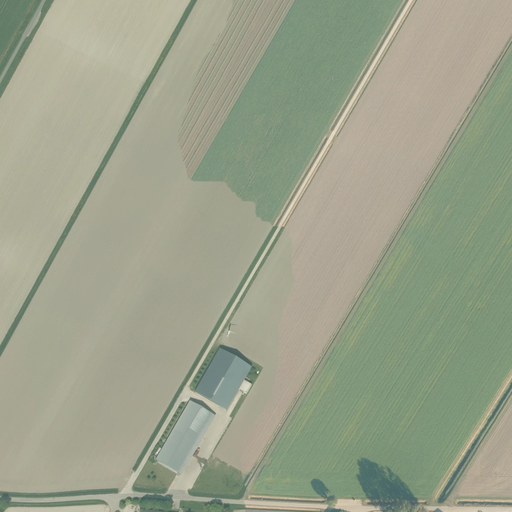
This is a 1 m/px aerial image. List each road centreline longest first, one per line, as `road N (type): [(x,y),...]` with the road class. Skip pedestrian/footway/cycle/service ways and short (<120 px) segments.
road 1 (track): [(121,496),(409,0)]
road 2 (unclassified): [(511,509),(121,496)]
road 3 (track): [(511,399),(445,508)]
road 4 (unclassified): [(121,496),(0,499)]
